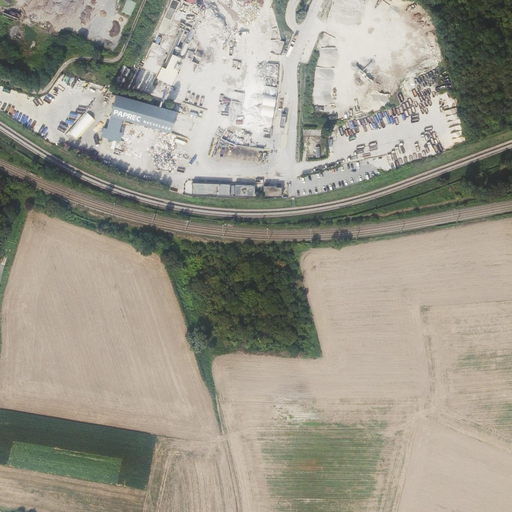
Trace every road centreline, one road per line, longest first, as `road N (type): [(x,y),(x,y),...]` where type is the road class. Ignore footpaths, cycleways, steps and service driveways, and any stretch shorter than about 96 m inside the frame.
road 1 (track): [(0,275),(25,188),(156,228),(288,245)]
road 2 (unknown): [(208,162),(259,171),(346,155),(433,124),(436,113),(412,73)]
road 3 (unknown): [(208,162),(200,144),(208,102),(250,71),(263,47),(270,0)]
road 4 (unknown): [(208,162),(161,171),(97,149),(88,128),(102,98)]
